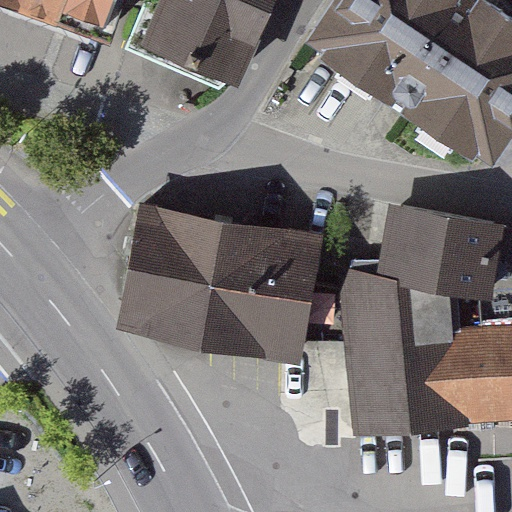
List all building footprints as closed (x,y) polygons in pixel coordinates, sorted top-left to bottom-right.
[(58,0),(14,0),(53,14),(58,0)] [(113,0),(58,0),(53,14),(102,32),(113,0)] [(259,0),(144,0),(125,47),(223,87),(259,0)] [(511,113),(511,32),(463,0),(338,0),(307,46),(479,162),(511,113)] [(400,205),(388,278),(448,287),(485,293),(497,220),(400,205)] [(220,223),(140,209),(130,267),(121,319),(202,333),(220,223)] [(227,224),(220,223),(202,333),(295,349),(298,334),(307,280),(314,239),(227,224)] [(355,337),(365,422),(511,410),(511,328),(479,330),(450,333),(448,287),(388,278),(364,273),(350,270),(351,287),(307,280),(298,334),(355,337)]
